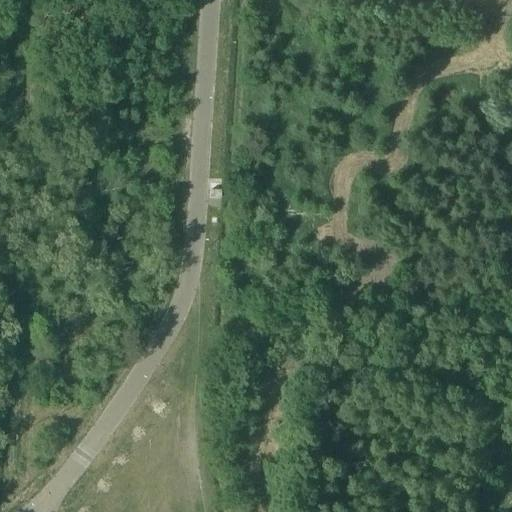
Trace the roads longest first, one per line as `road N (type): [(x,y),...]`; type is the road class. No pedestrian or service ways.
road 1 (unclassified): [(29,511),(152,364),(194,262),(208,0)]
road 2 (track): [(0,129),(199,142)]
